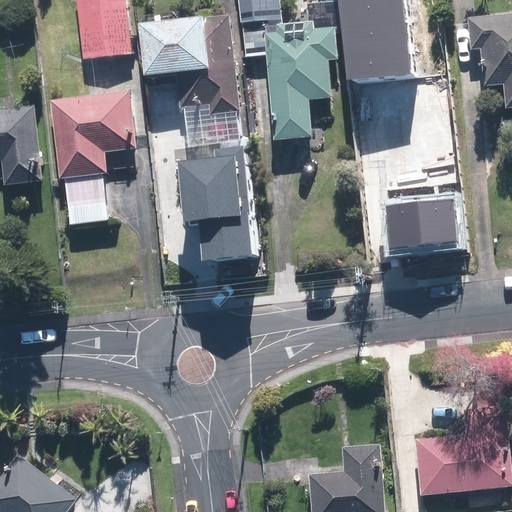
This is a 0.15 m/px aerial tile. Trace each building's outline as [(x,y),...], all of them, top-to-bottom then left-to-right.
[(124,0),(78,0),(85,62),(131,58),(124,0)] [(280,0),(241,0),(247,56),(268,54),(276,143),(312,139),(308,103),(332,101),(329,63),(338,62),(335,32),(313,33),(313,26),(283,29),(280,0)] [(341,0),(351,84),(413,77),(404,0),(341,0)] [(511,110),(511,17),(471,22),(474,52),(484,51),(488,88),(504,87),(507,111),(511,110)] [(241,113),(230,20),(142,31),(148,81),(178,78),(182,110),(185,110),(189,149),(240,143),(237,113),(241,113)] [(356,99),(358,136),(363,136),(365,162),(377,161),(379,193),(411,192),(410,179),(451,177),(446,94),(356,99)] [(129,95),(53,104),(63,181),(108,176),(105,155),(136,151),(129,95)] [(32,110),(0,113),(0,164),(5,164),(7,186),(40,182),(32,110)] [(192,162),(198,222),(209,221),(213,261),(266,255),(254,148),(223,151),(223,159),(192,162)] [(454,199),(385,207),(390,250),(459,242),(454,199)] [(192,213),(162,218),(165,237),(195,232),(192,213)] [(417,443),(422,497),(511,488),(511,478),(505,410),(468,414),(470,437),(417,443)] [(310,478),(312,511),(385,511),(380,448),(344,451),(346,475),(310,478)] [(70,511),(77,503),(19,458),(0,481),(0,511),(70,511)]
